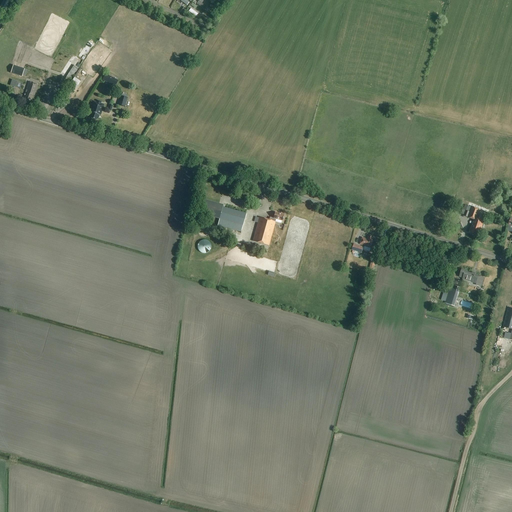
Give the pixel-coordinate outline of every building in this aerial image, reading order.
[(10,0),(2,0),(0,5),(0,6),(3,8),(2,10),(5,12),(6,9),(11,0),(10,0)] [(199,0),(196,5),(204,11),(207,7),(202,3),(203,1),(201,0),(199,0)] [(188,12),(195,18),(198,14),(191,9),(188,12)] [(25,69),(13,65),(11,73),(22,77),(25,69)] [(65,78),(64,81),(66,82),(68,80),(69,80),(78,67),(74,65),(65,78)] [(105,74),(102,80),(112,85),(115,79),(105,74)] [(81,80),(75,76),(65,92),(66,93),(70,95),(73,89),(74,90),(81,80)] [(34,95),(38,84),(29,81),(24,96),(26,97),(25,98),(30,100),(30,98),(32,99),(33,95),(34,95)] [(118,105),(125,107),(128,98),(127,98),(128,95),(122,94),(121,96),(118,105)] [(100,115),(103,105),(100,104),(101,102),(97,100),(96,102),(93,101),(90,112),(91,112),(90,117),(91,117),(91,118),(96,120),(96,119),(97,119),(99,115),(100,115)] [(240,232),(242,225),(246,214),(222,207),(223,205),(202,199),(198,213),(219,219),(218,226),(240,232)] [(464,216),(474,220),(470,229),(471,229),(470,233),(476,235),(477,231),(480,232),(484,221),(477,219),(480,210),(472,206),(470,212),(466,210),(464,216)] [(259,217),(253,241),(268,245),(275,222),(281,223),(282,221),(284,214),(280,213),(280,214),(275,212),(273,218),(270,217),(269,220),(259,217)] [(373,253),(375,245),(372,244),(373,241),(372,241),(373,237),(369,236),(369,237),(367,237),(367,239),(362,237),(360,244),(364,245),(364,246),(371,248),(369,252),(373,253)] [(203,240),(202,240),(201,241),(199,242),(198,243),(198,244),(197,245),(197,247),(198,248),(198,250),(199,251),(200,252),(202,253),(204,253),(206,253),(208,252),(209,251),(210,250),(211,248),(211,246),(210,245),(210,243),(209,241),(207,240),(205,240),(204,240),(203,240)] [(363,247),(359,246),(353,244),(352,251),(362,254),(363,247)] [(462,269),(460,276),(463,278),(463,279),(475,283),(476,283),(476,285),(481,287),(484,278),(477,276),(478,275),(474,275),(475,273),(472,272),(472,274),(465,272),(465,270),(462,269)] [(469,289),(471,283),(453,277),(452,280),(455,281),(454,285),(461,288),(462,286),(469,289)] [(457,291),(450,288),(449,293),(446,302),(446,303),(453,305),(457,291)] [(511,308),(508,308),(502,329),(505,329),(505,328),(511,330),(511,328),(511,308)]
